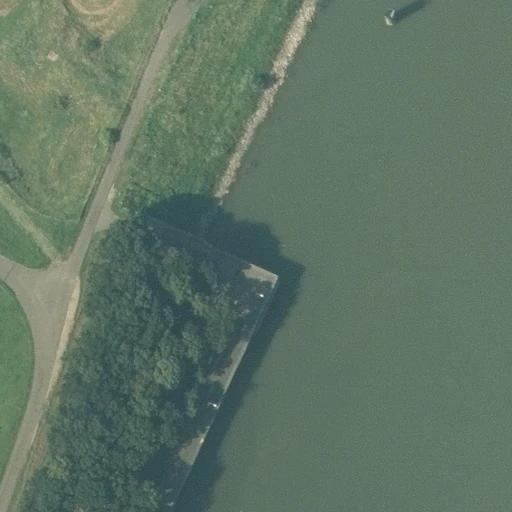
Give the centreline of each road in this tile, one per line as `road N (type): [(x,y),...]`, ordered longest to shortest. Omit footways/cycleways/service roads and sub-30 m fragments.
road 1 (unclassified): [(60,308),(182,0)]
road 2 (unclassified): [(0,495),(60,308)]
